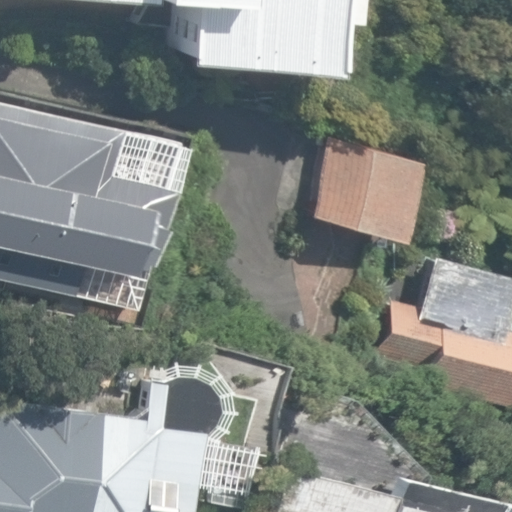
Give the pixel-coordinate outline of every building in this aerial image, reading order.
[(159,0),(156,49),(304,60),(309,6),(321,7),(321,0),(159,0)] [(0,277),(125,304),(133,267),(116,264),(118,253),(128,255),(136,220),(144,222),(162,137),(0,101),(0,277)] [(290,204),(377,226),(396,151),(308,130),(290,204)] [(365,378),(511,407),(511,325),(486,321),(497,266),(417,250),(407,303),(381,298),(365,378)] [(0,511),(182,511),(195,428),(203,420),(205,405),(202,390),(195,378),(184,371),(166,369),(151,377),(137,375),(133,404),(125,411),(0,392),(0,511)] [(511,511),(511,499),(377,470),(374,484),(273,462),(262,511),(511,511)]
